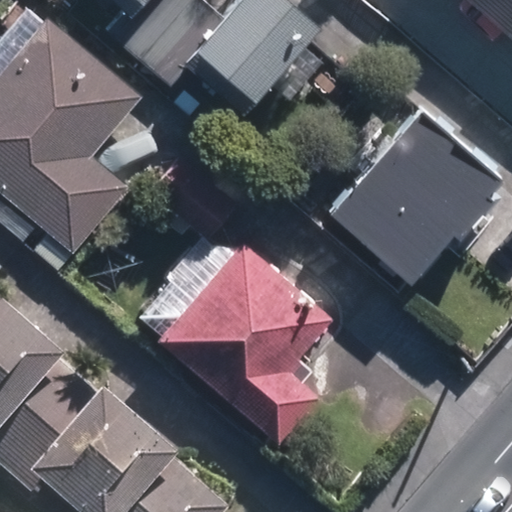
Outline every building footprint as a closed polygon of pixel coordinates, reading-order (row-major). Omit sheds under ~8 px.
[(99,21),(164,77),(181,58),(233,103),(307,17),(286,0),(215,0),(211,5),(204,0),(113,0),(116,2),(99,21)] [(511,0),(468,0),(499,27),(511,11),(511,0)] [(54,264),(71,244),(68,241),(121,177),(83,145),(133,87),(40,7),(0,53),(0,191),(40,226),(27,242),(54,264)] [(511,11),(499,27),(511,38),(511,11)] [(492,170),(412,102),(321,206),(401,274),(492,170)] [(143,183),(201,233),(230,198),(174,148),(143,183)] [(148,331),(271,437),(312,389),(286,366),(296,356),(290,352),(325,309),(234,231),(148,331)] [(0,465),(30,492),(37,485),(69,511),(218,511),(226,504),(167,454),(170,451),(93,385),(91,388),(54,355),(56,352),(0,303),(0,465)]
